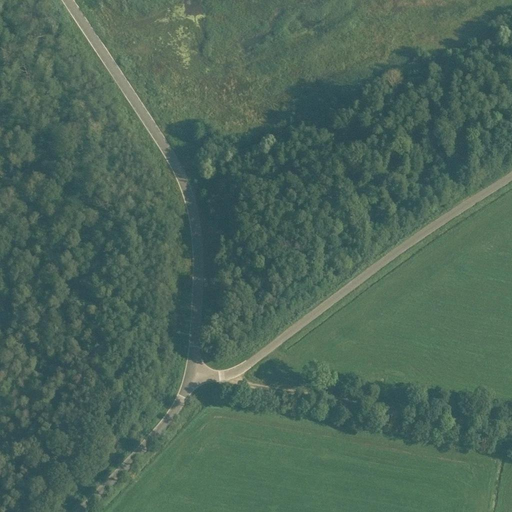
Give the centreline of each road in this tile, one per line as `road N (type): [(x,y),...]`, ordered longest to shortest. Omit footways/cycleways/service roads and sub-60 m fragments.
road 1 (unclassified): [(193,375),(195,225),(184,185),(66,0)]
road 2 (unclassified): [(193,375),(235,374),(511,175)]
road 3 (track): [(511,428),(266,388),(235,374)]
road 4 (unclassified): [(81,511),(164,426),(193,375)]
